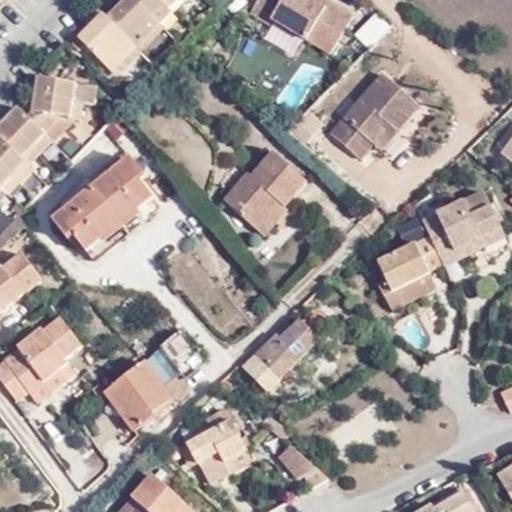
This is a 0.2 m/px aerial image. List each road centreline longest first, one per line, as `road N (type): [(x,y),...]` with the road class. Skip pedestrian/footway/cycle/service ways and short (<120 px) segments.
road 1 (residential): [(66,511),(378,219)]
road 2 (residential): [(511,440),(369,511)]
